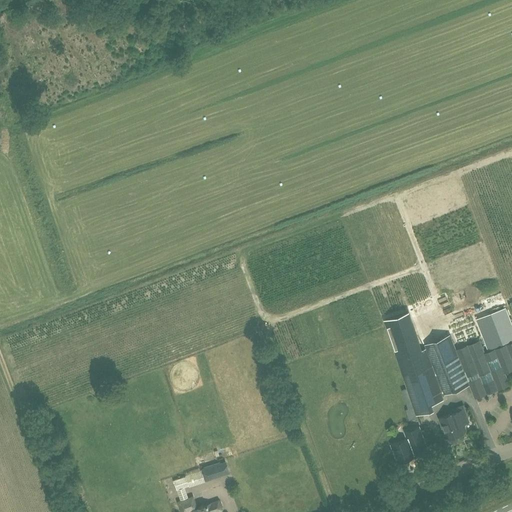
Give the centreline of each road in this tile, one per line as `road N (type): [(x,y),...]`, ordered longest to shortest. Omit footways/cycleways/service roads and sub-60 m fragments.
road 1 (track): [(0,356),(59,511)]
road 2 (unclassified): [(360,511),(511,455)]
